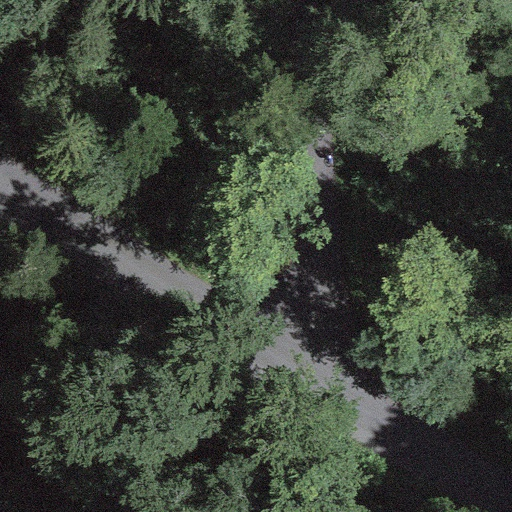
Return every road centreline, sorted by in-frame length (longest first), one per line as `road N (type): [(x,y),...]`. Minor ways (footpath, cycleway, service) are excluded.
road 1 (unclassified): [(325,389),(310,0)]
road 2 (unclassified): [(0,181),(325,389)]
road 3 (unclassified): [(511,503),(325,389)]
